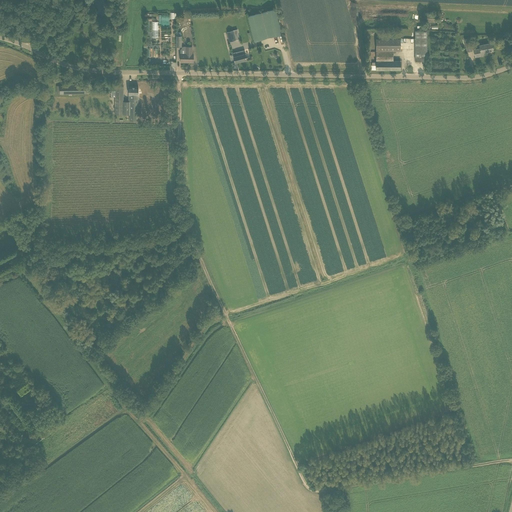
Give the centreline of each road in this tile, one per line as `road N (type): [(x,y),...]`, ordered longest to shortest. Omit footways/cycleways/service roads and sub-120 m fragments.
road 1 (track): [(511,459),(324,492),(305,484),(179,223),(179,73)]
road 2 (unclassified): [(511,65),(470,76),(179,73),(60,64),(28,47)]
road 3 (track): [(0,233),(9,230),(33,281),(141,425)]
road 4 (track): [(0,282),(42,249),(179,223)]
road 5 (track): [(228,319),(214,321),(141,425)]
road 6 (track): [(145,419),(224,511)]
